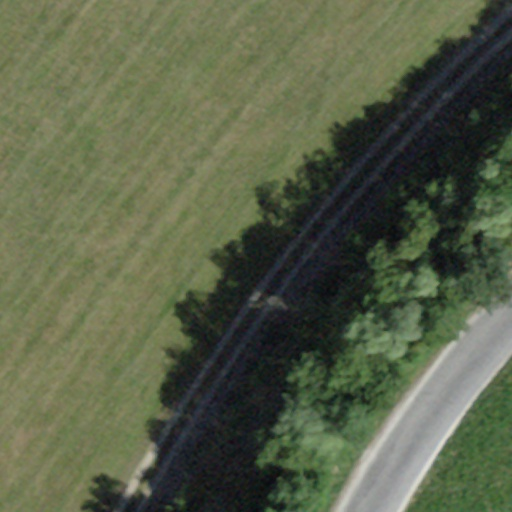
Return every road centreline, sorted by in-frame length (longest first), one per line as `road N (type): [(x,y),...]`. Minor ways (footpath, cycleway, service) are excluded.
road 1 (track): [(135,511),(204,387),(428,59),(504,0)]
road 2 (unclassified): [(511,317),(437,400),(366,511)]
